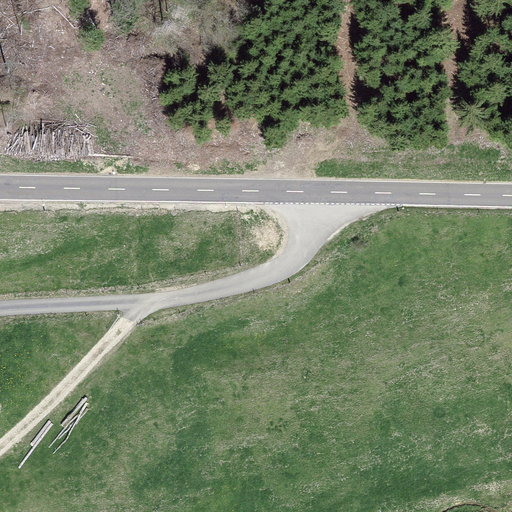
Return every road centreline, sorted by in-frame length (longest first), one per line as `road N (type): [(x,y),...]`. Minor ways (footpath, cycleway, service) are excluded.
road 1 (secondary): [(511,194),(0,187)]
road 2 (track): [(0,458),(151,306)]
